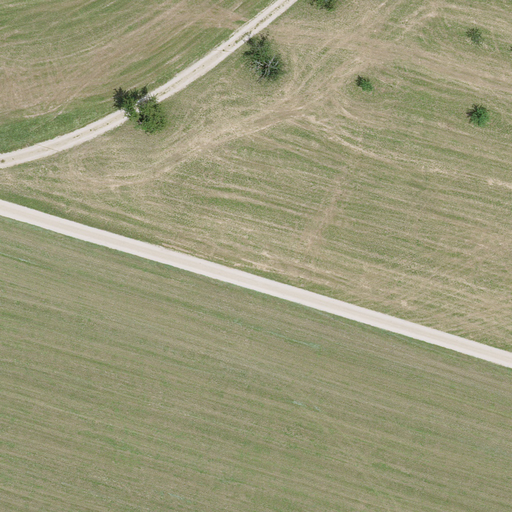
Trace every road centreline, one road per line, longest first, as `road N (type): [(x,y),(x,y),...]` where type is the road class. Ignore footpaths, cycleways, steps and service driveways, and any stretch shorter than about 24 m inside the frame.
road 1 (track): [(0,208),(511,362)]
road 2 (track): [(273,0),(215,54),(106,122),(0,158)]
